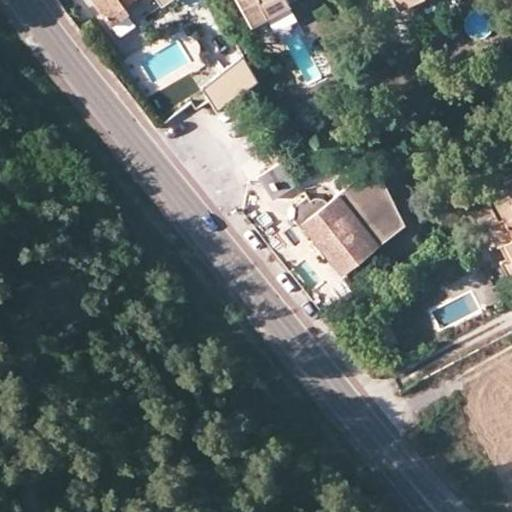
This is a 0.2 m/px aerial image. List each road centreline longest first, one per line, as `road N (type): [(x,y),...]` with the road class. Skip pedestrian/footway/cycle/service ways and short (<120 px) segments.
road 1 (tertiary): [(365,428),(22,0)]
road 2 (track): [(365,428),(511,349)]
road 3 (track): [(427,394),(506,511)]
